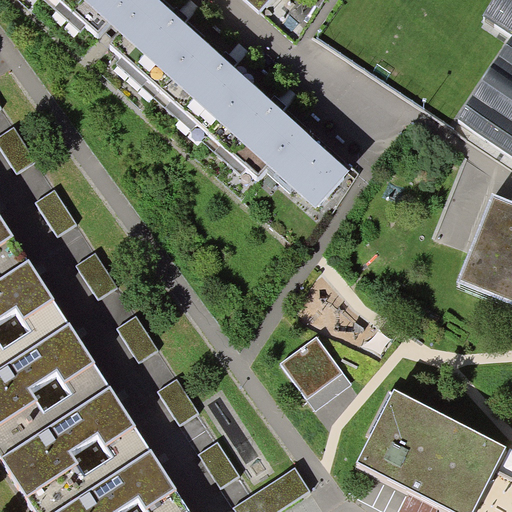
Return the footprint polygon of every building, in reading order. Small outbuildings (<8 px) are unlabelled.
[(144,0),(72,0),(112,35),(144,0)] [(210,41),(165,0),(144,0),(112,35),(169,87),(210,41)] [(253,0),(266,11),(276,0),(253,0)] [(511,37),(511,45),(462,124),(511,155),(511,0),(504,0),(490,23),(511,37)] [(219,131),(260,85),(210,41),(169,87),(219,131)] [(309,129),(260,85),(219,131),(268,175),(309,129)] [(361,175),(309,129),(268,175),(319,221),(361,175)] [(20,174),(37,163),(17,132),(0,143),(20,174)] [(60,235),(78,224),(57,192),(40,203),(60,235)] [(511,201),(492,193),(457,283),(511,305),(511,201)] [(0,208),(0,249),(19,238),(0,208)] [(19,238),(0,249),(0,340),(60,302),(19,238)] [(102,299),(119,288),(99,257),(82,268),(102,299)] [(0,340),(0,426),(101,364),(60,302),(0,340)] [(142,358),(158,348),(138,317),(122,327),(142,358)] [(317,340),(281,367),(316,414),(352,387),(317,340)] [(0,426),(0,462),(25,501),(142,427),(101,364),(0,426)] [(183,421),(200,411),(179,379),(163,390),(183,421)] [(509,452),(394,394),(357,471),(441,511),(478,511),(501,467),(509,452)] [(142,427),(25,501),(32,511),(146,511),(182,489),(142,427)] [(225,486),(242,476),(222,445),(205,455),(225,486)] [(511,511),(511,472),(501,467),(478,511),(511,511)] [(282,511),(313,494),(299,471),(240,506),(243,511),(282,511)] [(196,511),(182,489),(146,511),(196,511)]
